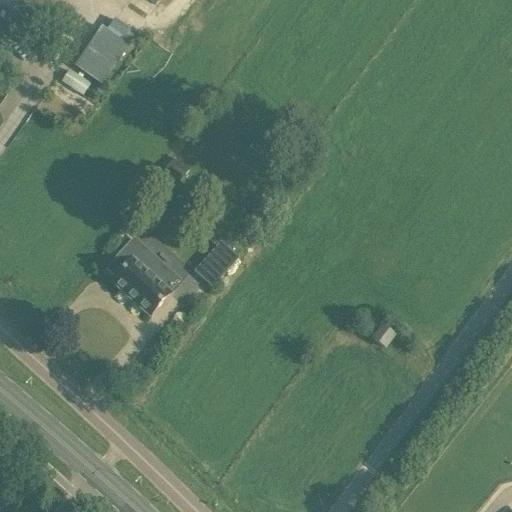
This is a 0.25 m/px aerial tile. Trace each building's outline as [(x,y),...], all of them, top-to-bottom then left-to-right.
[(53,44),(74,12),(56,0),(0,0),(0,9),(20,23),(53,44)] [(101,28),(74,68),(100,84),(126,44),(101,28)] [(90,85),(68,71),(61,83),(82,96),(90,85)] [(175,158),(161,176),(175,188),(190,170),(175,158)] [(106,270),(114,277),(108,283),(148,320),(171,295),(151,276),(161,265),(133,240),(106,270)] [(226,274),(239,260),(221,244),(208,258),(226,274)] [(392,337),(380,329),(372,341),(384,349),(392,337)]
